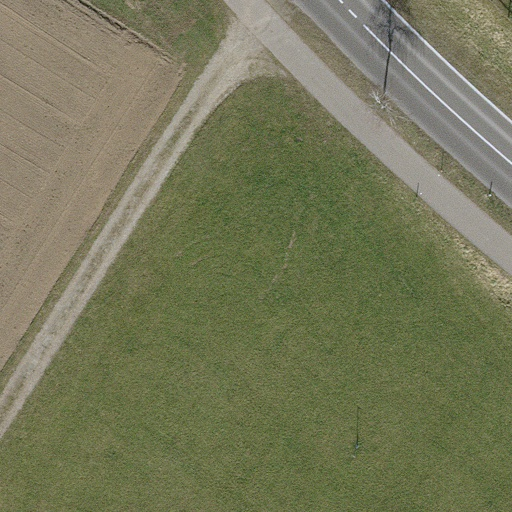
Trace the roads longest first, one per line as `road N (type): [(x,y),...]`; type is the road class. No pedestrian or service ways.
road 1 (track): [(261,20),(204,92),(0,416)]
road 2 (tertiary): [(511,164),(341,0)]
